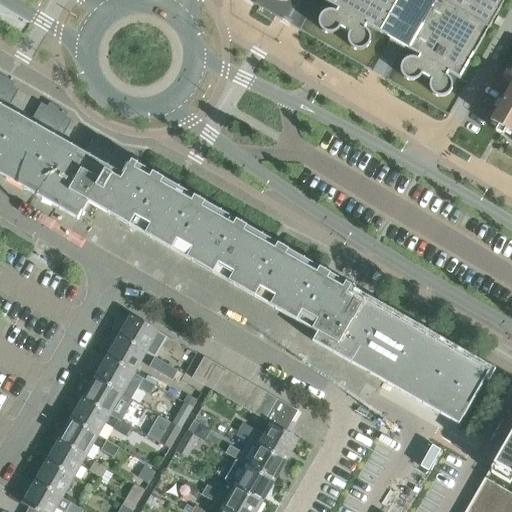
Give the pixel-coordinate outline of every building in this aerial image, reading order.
[(473,56),(420,25),(434,0),(321,0),(337,9),(335,12),(334,11),(332,11),(330,11),(328,11),(326,11),(324,12),(323,13),(321,14),(320,16),(319,17),(318,19),(318,21),(318,23),(318,25),(319,26),(319,28),(320,30),(322,31),(323,32),(325,33),(327,34),(328,34),(330,34),(332,34),(334,33),(336,32),(337,31),(338,30),(340,28),(348,33),(347,35),(347,37),(347,38),(347,40),(347,42),(348,44),(349,45),(350,47),(351,48),(352,49),(354,50),(356,50),(358,51),(360,51),(361,50),(363,50),(365,49),(366,48),(367,46),(368,45),(369,43),(370,41),(370,40),(370,38),(370,36),(369,34),(368,33),(367,31),(366,30),(364,29),(366,26),(389,39),(389,41),(403,49),(404,48),(419,56),(417,59),(415,58),(414,58),(412,58),(410,58),(408,58),(407,59),(405,59),(403,61),(402,62),(401,63),(400,65),(400,67),(400,69),(400,70),(400,72),(401,74),(402,76),(403,77),(404,78),(406,79),(407,80),(409,81),(411,81),(413,81),(414,80),(416,80),(418,79),(419,78),(420,76),(421,75),(430,80),(429,82),(429,83),(429,85),(429,87),(429,89),(430,91),(431,93),(432,94),(434,95),(435,96),(437,97),(439,97),(441,97),(443,97),(444,97),(446,96),(448,95),(449,93),(450,92),(451,90),(452,88),(452,87),(452,85),(451,83),(451,81),(450,79),(449,78),(447,77),(446,76),(448,72),(459,79),(473,56)] [(434,0),(420,25),(473,56),(504,0),(434,0)] [(511,65),(503,80),(510,84),(499,102),(496,100),(492,107),(495,109),(488,121),(498,127),(504,130),(511,134),(511,65)] [(0,106),(1,107),(3,102),(4,101),(9,105),(16,93),(15,92),(15,91),(11,88),(0,81),(0,106)] [(0,107),(1,107),(0,106),(0,169),(9,175),(26,185),(27,185),(44,195),(45,195),(62,205),(79,215),(80,215),(81,213),(82,214),(89,201),(109,213),(110,213),(130,225),(151,236),(151,237),(172,248),(172,249),(192,260),(193,261),(213,272),(214,272),(234,284),(235,284),(255,296),(256,296),(276,308),(297,320),(317,331),(315,336),(315,337),(335,348),(337,349),(354,359),(372,369),(389,379),(390,379),(407,389),(408,390),(425,399),(425,400),(442,410),(443,410),(456,417),(460,419),(461,420),(463,417),(476,395),(480,387),(485,377),(484,378),(483,377),(484,376),(475,371),(451,358),(449,357),(416,337),(415,338),(412,336),(413,336),(380,317),(380,318),(377,316),(377,315),(367,309),(362,307),(341,295),(328,289),(318,284),(321,278),(320,277),(320,276),(281,254),(281,255),(278,253),(278,252),(240,230),(239,231),(236,229),(236,228),(198,207),(194,205),(195,205),(156,183),(153,182),(153,181),(139,173),(135,170),(127,166),(126,167),(112,160),(113,159),(111,158),(106,167),(89,158),(87,156),(55,138),(53,138),(54,137),(36,126),(35,127),(34,126),(2,107),(2,108),(0,107)] [(39,121),(36,126),(54,137),(57,132),(63,135),(70,123),(68,122),(69,121),(42,106),(41,107),(40,106),(33,118),(39,121)] [(130,316),(117,338),(145,354),(151,343),(161,348),(173,355),(179,345),(130,316)] [(133,375),(134,374),(145,354),(117,338),(105,359),(133,375)] [(172,382),(177,372),(154,358),(148,368),(172,382)] [(203,358),(191,379),(202,385),(213,364),(203,358)] [(134,374),(133,375),(105,359),(93,380),(121,396),(122,396),(130,401),(131,400),(137,389),(149,396),(155,387),(134,374)] [(202,385),(212,391),(224,371),(213,364),(202,385)] [(212,391),(215,393),(222,397),(234,377),(224,371),(212,391)] [(234,377),(222,397),(233,403),(245,382),(234,377)] [(82,401),(109,417),(121,396),(93,380),(82,401)] [(233,403),(240,407),(243,409),(255,388),(245,382),(233,403)] [(243,409),(254,415),(266,394),(255,388),(243,409)] [(266,394),(254,415),(264,421),(271,410),(276,401),(266,394)] [(197,401),(187,396),(183,404),(192,409),(197,401)] [(97,438),(109,417),(82,401),(70,422),(97,438)] [(291,422),(297,412),(276,401),(271,410),(291,422)] [(271,410),(264,421),(270,425),(285,433),(291,422),(271,410)] [(178,412),(175,417),(171,424),(180,430),(188,417),(178,412)] [(160,442),(170,422),(160,416),(149,436),(160,442)] [(125,438),(131,428),(118,421),(112,430),(125,438)] [(204,441),(211,430),(199,423),(199,424),(194,421),(187,432),(204,441)] [(85,459),(97,438),(70,422),(58,443),(85,459)] [(170,424),(166,431),(176,437),(180,430),(171,424),(170,424)] [(285,433),(270,425),(264,436),(242,424),(237,433),(250,441),(258,446),(259,445),(285,461),(297,440),(285,433)] [(511,511),(511,430),(511,431),(494,461),(492,465),(477,491),(464,511),(511,511)] [(187,433),(175,453),(187,460),(199,440),(187,433)] [(113,459),(119,449),(106,441),(100,451),(113,459)] [(242,454),(229,447),(225,454),(237,461),(246,467),(246,466),(273,482),(285,461),(259,445),(258,446),(250,441),(242,454)] [(58,443),(45,464),(73,480),(85,459),(58,443)] [(234,487),(261,502),(273,482),(246,466),(246,467),(237,461),(225,482),(234,487)] [(88,472),(101,480),(107,470),(94,462),(88,472)] [(62,499),(73,480),(45,464),(33,484),(61,501),(62,499)] [(21,505),(28,509),(32,511),(54,511),(56,510),(60,511),(82,511),(83,511),(62,499),(61,501),(33,484),(21,505)] [(133,486),(121,507),(129,511),(132,511),(144,492),(133,486)] [(206,486),(201,496),(222,508),(229,511),(255,511),(261,502),(234,487),(228,499),(206,486)]
